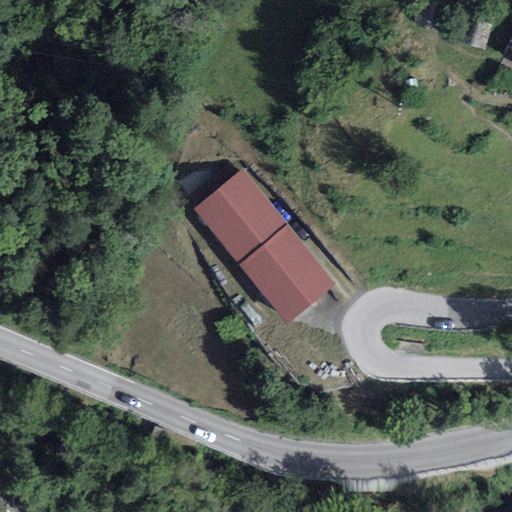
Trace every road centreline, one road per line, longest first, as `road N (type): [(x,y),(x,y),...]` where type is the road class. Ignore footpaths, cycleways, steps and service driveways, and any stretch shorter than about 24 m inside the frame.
road 1 (tertiary): [(0,343),(284,455),(372,460),(511,437)]
road 2 (unclassified): [(511,368),(390,364),(363,337),(372,316),(385,310),(511,310)]
